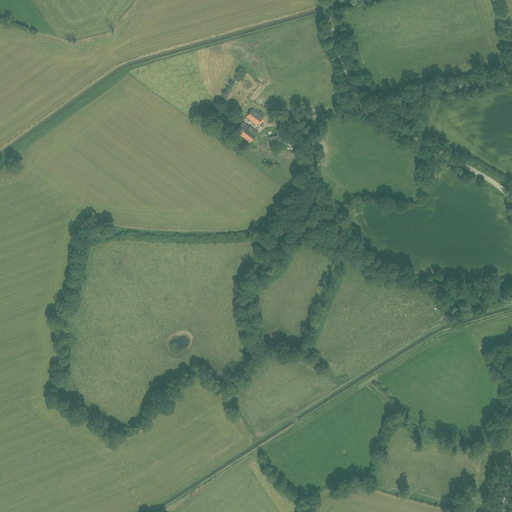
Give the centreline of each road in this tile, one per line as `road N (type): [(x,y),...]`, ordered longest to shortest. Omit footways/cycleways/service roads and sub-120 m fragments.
road 1 (unclassified): [(511,198),(366,109)]
road 2 (unclassified): [(366,109),(511,74)]
